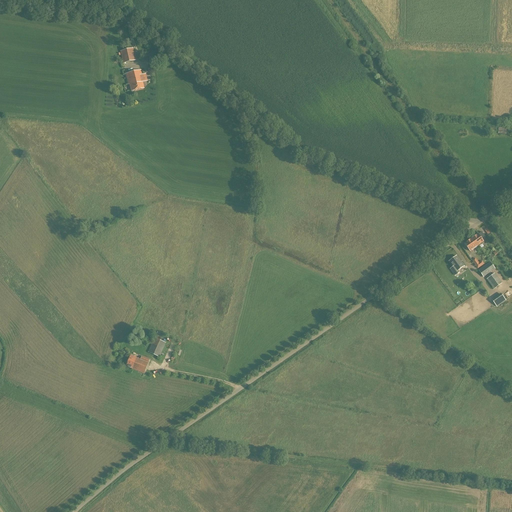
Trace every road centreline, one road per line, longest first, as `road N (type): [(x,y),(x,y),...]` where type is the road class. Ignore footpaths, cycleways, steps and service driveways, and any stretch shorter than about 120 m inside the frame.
road 1 (tertiary): [(473,220),(297,151),(168,41),(132,21),(0,2)]
road 2 (tertiary): [(75,511),(147,451),(473,220)]
